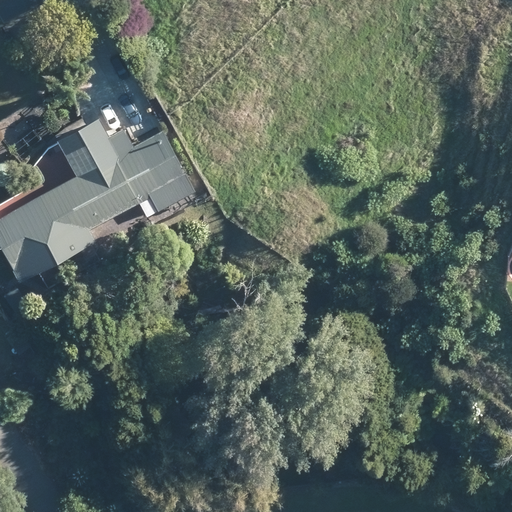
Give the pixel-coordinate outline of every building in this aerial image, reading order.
[(47,0),(0,0),(0,11),(5,22),(47,0)] [(48,143),(46,142),(26,115),(0,135),(3,139),(0,140),(0,165),(6,161),(11,167),(18,161),(23,167),(30,157),(48,143)] [(195,190),(163,128),(115,153),(110,145),(77,161),(0,201),(0,237),(20,276),(96,237),(90,226),(153,194),(159,208),(195,190)] [(215,210),(207,212),(208,218),(216,218),(215,210)] [(71,273),(57,299),(74,308),(88,283),(71,273)] [(5,333),(20,353),(35,342),(20,322),(5,333)]
